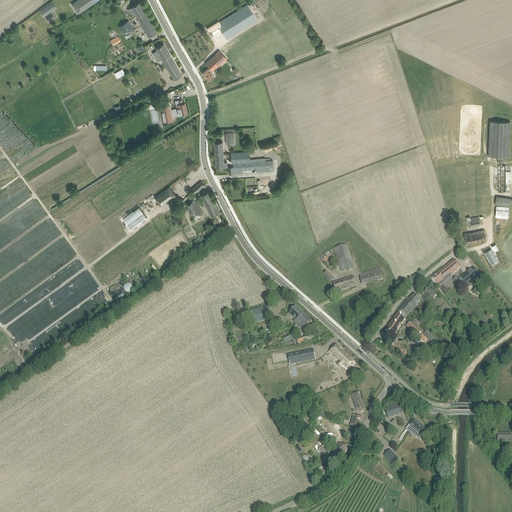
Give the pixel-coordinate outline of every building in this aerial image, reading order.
[(80,0),(73,6),(78,14),(97,0),(80,0)] [(52,2),(40,10),(44,17),(56,8),(52,2)] [(139,3),(135,5),(128,9),(131,14),(134,12),(148,37),(156,32),(139,3)] [(219,22),(217,24),(222,31),(227,39),(228,42),(235,38),(235,37),(234,35),(238,32),(257,20),(248,5),(219,22)] [(125,36),(130,33),(131,35),(136,32),(134,30),(135,29),(129,21),(119,27),(125,36)] [(118,36),(110,40),(113,45),(121,41),(118,36)] [(155,49),(157,51),(153,53),(158,61),(162,59),(174,79),(182,75),(164,44),(155,49)] [(220,51),(209,60),(206,63),(209,67),(207,69),(202,73),(208,80),(210,78),(210,79),(213,77),(212,76),(213,76),(210,73),(227,58),(220,51)] [(163,102),(149,105),(150,107),(152,106),(151,105),(157,104),(157,106),(158,106),(161,123),(174,120),(173,116),(181,114),(187,113),(185,103),(183,103),(182,100),(178,100),(179,104),(180,108),(177,109),(177,108),(171,109),(169,101),(163,102)] [(489,121),(488,156),(509,157),(510,122),(489,121)] [(225,132),(226,144),(232,144),(232,145),(236,145),(235,131),(231,131),(225,132)] [(214,143),(215,155),(224,155),(224,153),(223,142),(214,143)] [(234,163),(234,167),(234,171),(234,174),(242,173),(242,170),(273,168),(273,161),(251,162),(250,152),(231,153),(232,163),(234,163)] [(224,155),(215,155),(216,168),(228,167),(227,162),(225,162),(224,155)] [(509,184),(511,184),(510,164),(498,165),(498,167),(493,167),(493,173),(498,173),(498,190),(509,190),(509,184)] [(202,181),(192,189),(196,193),(205,185),(202,181)] [(170,186),(154,198),(162,207),(177,196),(170,186)] [(210,191),(201,196),(212,216),(220,212),(210,191)] [(496,196),(495,204),(510,207),(511,198),(506,198),(506,197),(496,196)] [(191,200),(190,199),(185,202),(196,220),(202,216),(200,214),(203,212),(195,200),(193,201),(192,199),(191,200)] [(479,216),(470,218),(470,216),(467,217),(469,227),(472,226),(480,224),(479,216)] [(465,234),(466,239),(467,244),(486,240),(485,235),(484,230),(470,233),(470,232),(465,234)] [(347,244),(335,248),(342,272),(354,268),(347,244)] [(491,249),(485,253),(491,264),(497,261),(491,249)] [(332,257),(329,251),(320,256),(324,262),(332,257)] [(432,278),(435,282),(438,285),(444,280),(442,278),(450,272),(452,275),(460,268),(454,260),(432,278)] [(474,267),(462,278),(470,287),(482,277),(474,267)] [(364,272),(364,274),(360,276),(362,284),(383,279),(380,268),(364,272)] [(334,279),(326,270),(323,273),(327,278),(327,279),(330,282),(334,279)] [(353,276),(333,282),(336,292),(356,286),(353,276)] [(429,287),(424,292),(432,299),(437,294),(429,287)] [(399,311),(403,314),(406,317),(421,301),(414,294),(399,311)] [(268,306),(244,312),(246,324),(271,319),(268,306)] [(296,306),(292,310),(289,313),(295,319),(293,321),(295,323),(304,314),(296,306)] [(394,336),(397,332),(405,318),(397,313),(386,331),(394,336)] [(304,314),(295,323),(302,329),(304,327),(306,329),(309,325),(312,322),(304,314)] [(410,322),(406,326),(417,336),(421,332),(410,322)] [(431,342),(435,338),(432,335),(427,330),(423,334),(431,342)] [(293,334),(283,339),(286,344),(296,338),(293,334)] [(313,334),(296,339),(297,344),(305,342),(315,339),(313,334)] [(438,340),(436,343),(443,349),(445,346),(438,340)] [(395,342),(391,347),(401,355),(405,350),(395,342)] [(337,345),(330,351),(340,362),(339,363),(342,367),(344,365),(347,369),(354,362),(337,345)] [(315,359),(314,355),(308,356),(307,351),(288,355),(290,361),(295,359),(296,363),(315,359)] [(359,392),(354,394),(352,395),(353,398),(352,398),(357,412),(361,411),(366,409),(363,401),(362,401),(359,392)] [(397,406),(385,410),(388,418),(400,414),(397,406)] [(350,426),(354,427),(359,429),(362,416),(357,415),(353,414),(350,426)] [(409,425),(408,427),(412,431),(411,431),(417,436),(420,432),(423,435),(427,431),(420,425),(421,425),(413,419),(409,425)] [(319,443),(314,447),(325,457),(329,452),(319,443)] [(328,460),(331,462),(335,465),(348,449),(340,443),(332,454),(328,460)] [(390,450),(384,456),(393,465),(399,459),(390,450)] [(381,466),(378,469),(379,470),(378,471),(385,477),(388,474),(381,466)]
